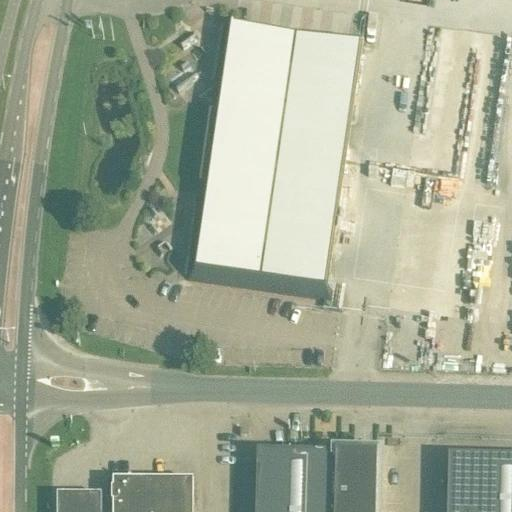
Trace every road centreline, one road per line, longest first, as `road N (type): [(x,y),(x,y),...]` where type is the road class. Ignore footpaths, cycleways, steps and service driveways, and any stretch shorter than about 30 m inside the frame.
road 1 (tertiary): [(511,397),(3,382)]
road 2 (primary): [(3,382),(16,212),(51,0)]
road 3 (primary): [(0,511),(3,382)]
